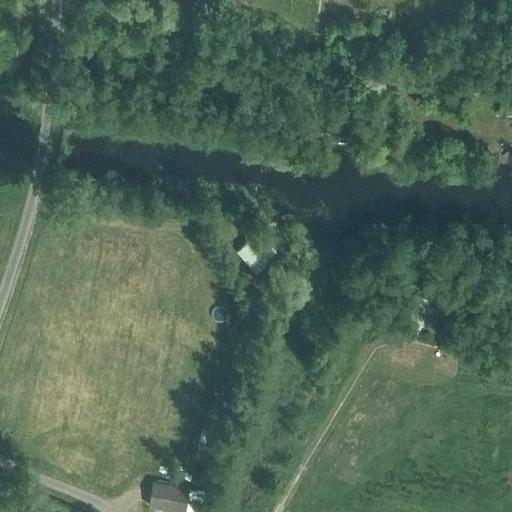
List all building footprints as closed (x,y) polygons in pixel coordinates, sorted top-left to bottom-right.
[(367,119),(367,111),(354,110),(354,105),(333,103),(329,138),(345,140),(348,116),(367,119)] [(250,216),(237,227),(242,233),(255,222),(250,216)] [(246,234),(251,240),(259,234),(254,228),(246,234)] [(417,288),(408,325),(422,329),(424,322),(435,325),(443,295),(417,288)] [(169,470),(168,477),(182,479),(183,472),(181,470),(172,468),(169,470)] [(184,507),(188,483),(151,477),(147,502),(184,507)]
